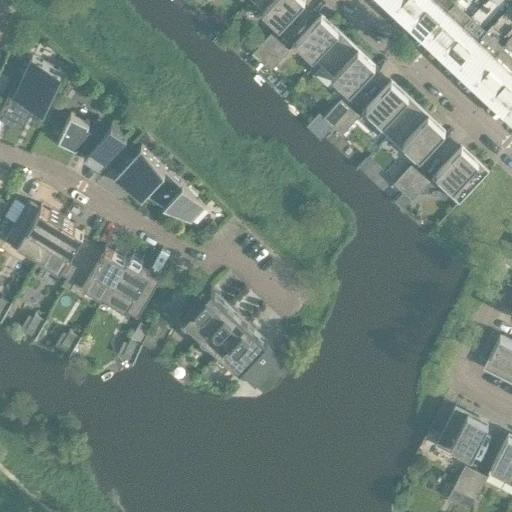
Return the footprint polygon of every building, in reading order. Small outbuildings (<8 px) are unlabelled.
[(255,0),(279,22),(274,27),(275,28),(301,0),(255,0)] [(395,0),(394,2),(393,3),(409,18),(410,16),(425,0),(395,0)] [(425,0),(410,16),(409,18),(425,32),(426,31),(455,0),(454,0),(425,0)] [(426,31),(425,32),(440,47),(442,46),(471,15),(455,0),(426,31)] [(297,39),(323,63),(348,37),(329,19),(327,21),(319,14),(291,43),(292,44),(297,39)] [(442,46),(440,47),(456,62),(457,61),(486,30),(486,29),(479,36),(465,23),(471,16),(471,15),(442,46)] [(457,61),(456,62),(472,77),(473,75),(502,44),(486,30),(457,61)] [(253,49),(262,58),(280,39),(271,31),(253,49)] [(348,37),(323,63),(349,88),(344,93),(345,94),(373,64),(365,57),(367,55),(348,37)] [(280,39),(262,58),(272,66),(289,48),(280,39)] [(473,75),(472,77),(488,91),(489,90),(511,65),(511,53),(502,44),(473,75)] [(0,116),(22,127),(35,100),(44,105),(61,68),(32,55),(21,78),(16,76),(0,108),(0,116)] [(511,65),(489,90),(488,91),(504,106),(505,105),(511,97),(511,65)] [(362,109),(388,134),(418,102),(399,85),(397,87),(389,79),(362,109)] [(323,115),(333,123),(350,105),(341,96),(323,115)] [(418,102),(388,134),(415,159),(443,130),(435,122),(437,120),(418,102)] [(350,105),(333,123),(342,132),(359,113),(350,105)] [(87,147),(85,149),(84,150),(100,164),(127,135),(111,121),(108,124),(98,115),(90,124),(88,123),(89,120),(71,111),(58,136),(77,145),(78,143),(87,147)] [(206,204),(141,143),(113,173),(191,220),(192,219),(192,218),(205,205),(206,204)] [(467,152),(459,145),(431,174),(459,200),(488,168),(469,150),(467,152)] [(394,180),(403,189),(420,170),(411,162),(394,180)] [(420,170),(403,189),(412,197),(429,179),(420,170)] [(37,257),(38,257),(63,216),(50,208),(48,211),(27,199),(5,236),(38,256),(37,257)] [(62,282),(66,284),(93,240),(73,227),(74,224),(63,217),(63,216),(38,257),(67,275),(62,282)] [(74,279),(103,296),(128,255),(127,255),(127,256),(115,248),(113,252),(93,240),(66,284),(70,287),(74,279)] [(128,255),(103,296),(104,297),(105,296),(137,315),(160,278),(139,266),(141,263),(128,255)] [(198,334),(199,335),(230,302),(219,292),(218,293),(211,287),(213,286),(212,285),(181,318),(183,320),(185,318),(200,332),(198,334)] [(0,316),(1,317),(0,318),(1,319),(12,299),(12,298),(11,300),(0,294),(0,316)] [(216,351),(217,352),(248,319),(237,309),(236,310),(229,304),(231,303),(230,302),(199,335),(200,336),(202,334),(218,348),(216,351)] [(20,326),(35,334),(34,335),(35,336),(47,316),(46,316),(45,317),(35,311),(33,315),(28,312),(20,326)] [(158,312),(153,322),(163,327),(168,317),(158,312)] [(248,319),(217,352),(218,353),(220,351),(231,361),(229,363),(236,369),(267,336),(255,325),(253,327),(247,321),(249,319),(248,319)] [(140,320),(131,336),(140,341),(149,325),(140,320)] [(55,342),(69,351),(69,352),(81,333),(81,332),(80,334),(69,328),(67,331),(63,329),(55,342)] [(496,341),(484,365),(511,379),(511,336),(503,332),(498,342),(496,341)] [(117,353),(133,360),(132,361),(133,361),(142,340),(141,342),(130,336),(128,340),(124,338),(117,353)] [(269,341),(262,348),(273,357),(279,350),(269,341)] [(188,371),(183,377),(188,382),(193,375),(188,371)] [(478,415),(454,403),(435,442),(468,459),(487,422),(477,418),(478,415)] [(488,469),(511,481),(511,435),(507,433),(488,469)] [(459,501),(461,498),(476,468),(465,462),(448,496),(459,501)] [(476,468),(461,498),(471,503),(474,496),(476,496),(487,474),(476,468)]
